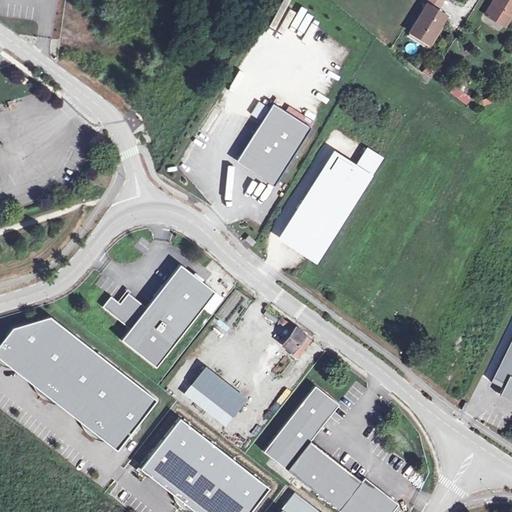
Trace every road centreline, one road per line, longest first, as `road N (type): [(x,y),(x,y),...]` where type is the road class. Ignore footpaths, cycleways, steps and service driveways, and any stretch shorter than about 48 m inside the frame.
road 1 (unclassified): [(476,444),(173,213),(143,211)]
road 2 (unclassified): [(0,35),(117,128),(143,211)]
road 3 (unclassified): [(143,211),(122,215),(51,287),(0,305)]
